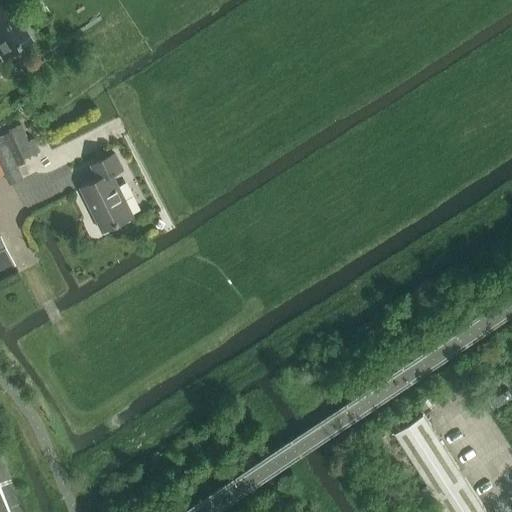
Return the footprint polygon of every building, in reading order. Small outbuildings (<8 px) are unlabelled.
[(0,0),(0,53),(4,59),(34,40),(7,0),(0,0)] [(0,137),(0,175),(5,173),(7,176),(11,184),(23,179),(18,167),(26,163),(24,159),(41,152),(34,138),(29,141),(21,124),(10,129),(12,133),(0,137)] [(82,188),(103,231),(133,215),(113,174),(123,169),(115,153),(92,165),(99,179),(82,188)] [(0,272),(15,265),(1,236),(0,236),(0,272)] [(485,511),(424,416),(396,434),(446,511),(485,511)]
